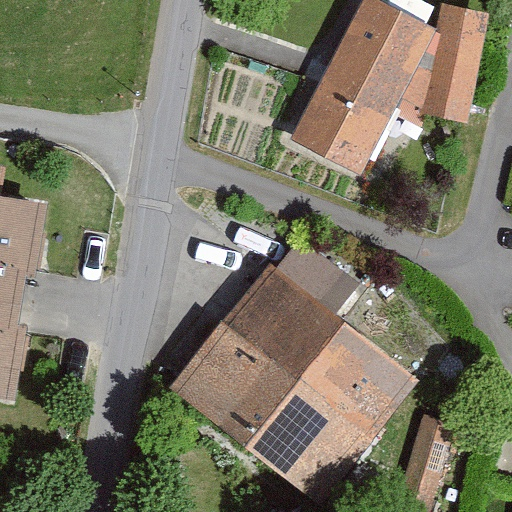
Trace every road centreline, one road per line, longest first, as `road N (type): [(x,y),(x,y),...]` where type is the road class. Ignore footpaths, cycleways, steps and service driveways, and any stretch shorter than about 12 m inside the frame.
road 1 (residential): [(162,152),(113,511)]
road 2 (residential): [(0,122),(162,152)]
road 3 (residential): [(186,0),(162,152)]
